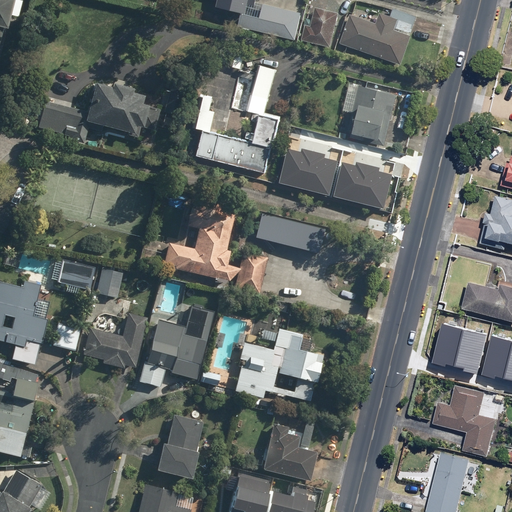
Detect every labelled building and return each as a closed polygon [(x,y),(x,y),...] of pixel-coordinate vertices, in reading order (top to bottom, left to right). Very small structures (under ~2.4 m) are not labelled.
[(0,0),(0,42),(3,29),(7,30),(14,0),(0,0)] [(240,26),(296,39),(302,13),(256,2),(256,0),(219,0),(218,6),(243,12),(240,26)] [(330,47),(339,13),(316,8),(311,26),(306,25),(302,41),(330,47)] [(340,43),(401,63),(417,17),(393,9),(391,16),(380,13),(377,23),(350,14),(340,43)] [(267,113),(277,70),(260,66),(249,109),(263,113),(256,144),(210,132),(215,112),(210,111),(214,96),(200,93),(191,129),(202,132),(196,157),(268,175),(283,117),(267,113)] [(35,131),(83,144),(87,128),(100,132),(102,125),(133,133),(135,125),(142,127),(147,106),(141,105),(144,96),(132,93),(133,88),(112,83),(111,87),(95,82),(87,111),(43,100),(35,131)] [(349,132),(380,140),(386,118),(392,119),(399,95),(350,83),(343,111),(353,114),(349,132)] [(34,157),(1,140),(0,142),(0,175),(19,186),(34,157)] [(287,149),(279,182),(305,188),(314,152),(302,149),(302,153),(287,149)] [(305,188),(330,194),(338,162),(323,158),(324,155),(314,152),(305,188)] [(511,155),(510,165),(501,164),(497,183),(511,186),(511,155)] [(343,163),(335,196),(360,202),(369,166),(358,163),(357,167),(343,163)] [(360,202),(385,208),(393,176),(379,172),(380,168),(369,166),(360,202)] [(492,213),(486,212),(479,243),(505,249),(506,242),(511,243),(511,198),(496,195),(492,213)] [(175,269),(229,281),(237,271),(238,268),(224,265),(227,252),(224,251),(232,214),(215,210),(217,203),(199,199),(197,208),(190,207),(186,226),(198,229),(194,248),(168,243),(164,263),(176,266),(175,269)] [(0,230),(2,231),(13,207),(0,200),(0,230)] [(260,216),(254,241),(321,257),(327,232),(260,216)] [(260,293),(267,257),(242,252),(234,288),(260,293)] [(95,268),(62,259),(57,282),(89,290),(95,268)] [(122,273),(102,268),(96,293),(117,298),(122,273)] [(467,281),(460,308),(511,320),(511,284),(502,282),(500,289),(467,281)] [(0,340),(5,341),(6,334),(15,337),(13,344),(15,344),(12,359),(35,365),(40,344),(41,344),(48,319),(45,318),(49,301),(37,298),(40,285),(24,282),(23,288),(0,282),(0,340)] [(139,382),(160,387),(165,368),(172,370),(173,364),(189,368),(192,360),(200,363),(214,312),(191,306),(186,327),(158,319),(146,362),(144,361),(139,382)] [(90,327),(83,355),(103,360),(102,363),(123,369),(124,366),(135,368),(148,317),(127,312),(122,335),(90,327)] [(58,323),(52,345),(74,351),(80,329),(58,323)] [(477,368),(485,334),(444,324),(436,358),(477,368)] [(271,391),(310,402),(322,356),(307,352),(310,337),(278,329),(274,346),(285,349),(283,357),(273,354),(274,350),(244,342),(240,359),(242,360),(234,391),(262,399),(264,391),(271,393),(271,391)] [(511,339),(494,335),(485,369),(511,375),(511,339)] [(0,452),(20,458),(41,380),(40,380),(42,373),(0,361),(0,377),(10,381),(11,378),(16,379),(12,394),(0,391),(0,452)] [(221,374),(202,370),(199,381),(218,386),(221,374)] [(498,418),(480,414),(486,392),(456,385),(451,405),(439,402),(434,424),(468,432),(464,451),(489,456),(498,418)] [(191,479),(197,452),(195,451),(202,421),(174,415),(166,444),(162,443),(156,470),(191,479)] [(262,469),(310,482),(318,452),(298,446),(300,437),(286,433),(288,428),(274,425),(262,469)] [(458,511),(471,461),(442,454),(426,511),(458,511)] [(0,495),(0,511),(27,511),(30,508),(29,507),(42,485),(16,469),(0,495)] [(241,476),(233,509),(244,511),(243,511),(268,511),(274,491),(270,490),(271,484),(269,483),(270,481),(239,473),(238,476),(241,476)] [(189,511),(190,509),(175,506),(178,493),(145,485),(138,511),(189,511)] [(289,511),(294,496),(274,491),(268,511),(289,511)] [(295,492),(294,496),(289,511),(313,511),(316,502),(308,500),(309,496),(295,492)]
